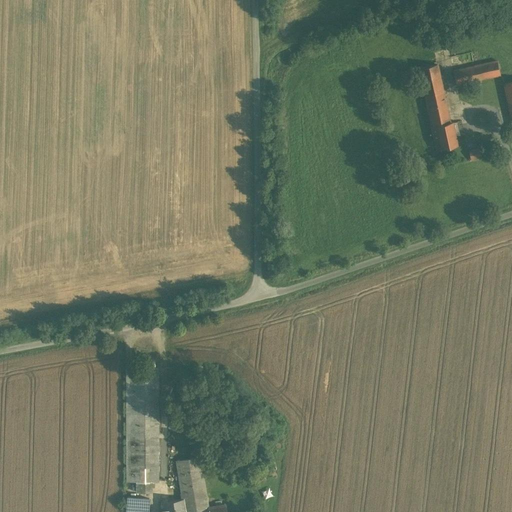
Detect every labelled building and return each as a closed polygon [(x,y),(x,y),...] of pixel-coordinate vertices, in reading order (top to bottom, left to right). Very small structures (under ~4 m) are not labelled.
[(432,126),(450,122),(437,64),(435,64),(434,59),(419,62),(420,67),(432,126)] [(452,68),(455,83),(499,74),(496,59),(452,68)] [(450,122),(432,126),(437,149),(457,144),(452,122),(450,122)] [(479,146),(468,148),(471,158),(481,156),(479,146)] [(157,369),(126,369),(127,481),(136,481),(136,492),(149,492),(149,481),(157,481),(157,369)] [(200,456),(175,460),(181,499),(160,502),(161,511),(197,511),(198,511),(208,509),(208,507),(200,456)] [(146,511),(147,496),(125,495),(124,511),(146,511)]
